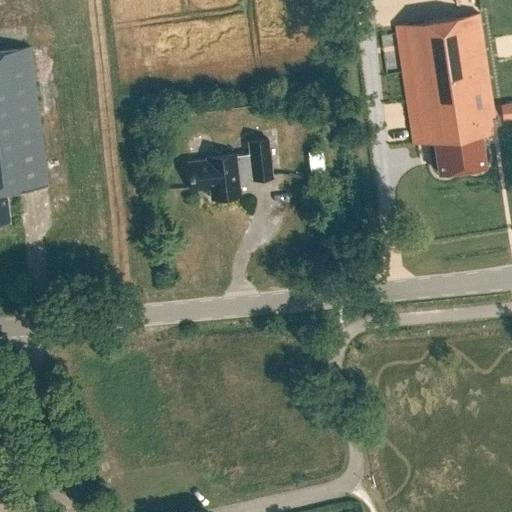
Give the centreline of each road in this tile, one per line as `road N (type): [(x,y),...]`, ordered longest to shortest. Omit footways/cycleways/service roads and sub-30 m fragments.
road 1 (secondary): [(17,327),(511,278)]
road 2 (residential): [(82,511),(17,327)]
